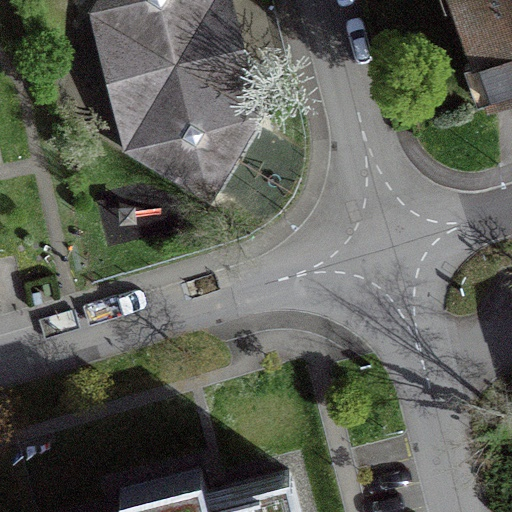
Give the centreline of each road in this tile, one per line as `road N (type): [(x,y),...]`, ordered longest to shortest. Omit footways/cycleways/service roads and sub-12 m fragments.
road 1 (residential): [(0,361),(386,249)]
road 2 (residential): [(386,249),(455,511)]
road 3 (residential): [(324,0),(386,249)]
road 4 (residential): [(386,249),(511,211)]
